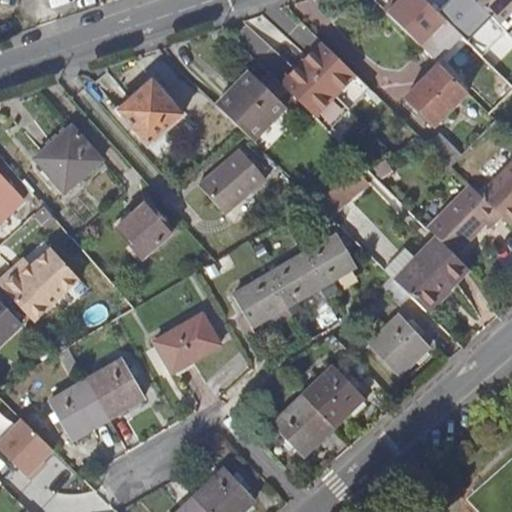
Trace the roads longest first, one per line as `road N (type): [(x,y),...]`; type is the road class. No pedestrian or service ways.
road 1 (residential): [(316,511),(511,334)]
road 2 (residential): [(0,71),(211,0)]
